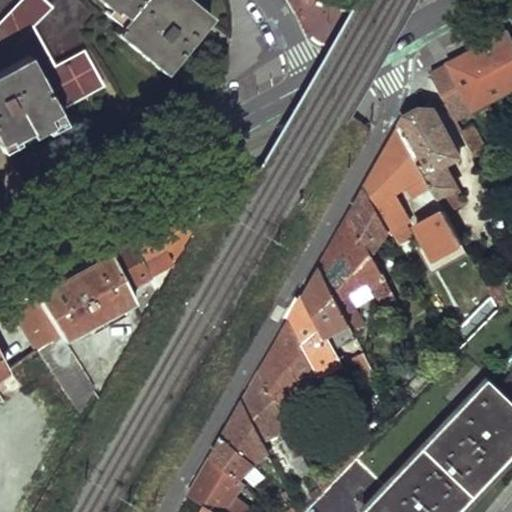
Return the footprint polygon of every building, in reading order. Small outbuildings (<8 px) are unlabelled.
[(48,0),(20,0),(0,21),(0,60),(35,26),(56,6),(48,0)] [(95,0),(123,22),(112,35),(164,77),(204,32),(193,23),(185,31),(163,13),(171,3),(167,0),(95,0)] [(163,13),(185,31),(193,23),(204,32),(213,21),(187,0),(167,0),(171,3),(163,13)] [(0,134),(1,134),(7,146),(9,149),(50,126),(48,122),(105,92),(86,56),(57,71),(35,26),(0,60),(0,134)] [(511,88),(511,41),(507,31),(475,48),(430,72),(455,118),(511,88)] [(416,108),(406,114),(400,125),(430,182),(438,196),(445,192),(443,189),(450,184),(440,166),(460,155),(437,109),(416,108)] [(465,123),(459,125),(485,173),(493,169),(484,152),(486,151),(472,126),(468,128),(465,123)] [(430,182),(400,125),(366,186),(388,227),(394,240),(407,233),(405,227),(398,230),(394,223),(409,215),(395,189),(405,183),(410,193),(430,182)] [(388,227),(366,186),(354,206),(370,236),(388,227)] [(158,223),(136,235),(149,267),(157,263),(156,259),(168,252),(167,247),(181,241),(176,229),(187,223),(192,214),(189,206),(158,223)] [(462,242),(444,209),(415,226),(432,257),(462,242)] [(398,305),(350,213),(319,267),(348,325),(349,326),(359,320),(344,292),(368,280),(385,312),(398,305)] [(123,242),(107,250),(131,298),(149,267),(136,235),(123,242)] [(76,267),(49,282),(77,328),(131,298),(107,250),(76,267)] [(348,325),(319,267),(290,319),(316,372),(318,375),(338,364),(328,343),(324,337),(348,325)] [(511,291),(511,272),(486,287),(491,296),(497,308),(511,291)] [(77,328),(49,282),(34,290),(60,333),(63,335),(77,328)] [(19,299),(10,303),(39,348),(60,333),(34,290),(19,299)] [(497,308),(491,296),(449,341),(454,352),(497,308)] [(316,372),(290,319),(261,370),(283,417),(316,372)] [(349,326),(348,325),(324,337),(328,343),(351,331),(349,326)] [(94,388),(63,335),(60,333),(39,348),(51,365),(74,401),(80,410),(94,388)] [(373,375),(362,351),(352,356),(364,379),(373,375)] [(0,373),(9,368),(0,353),(0,373)] [(0,373),(0,428),(21,414),(16,406),(43,388),(59,411),(74,401),(51,365),(25,384),(11,366),(9,368),(0,373)] [(433,374),(425,368),(396,399),(404,405),(433,374)] [(283,417),(261,370),(243,401),(262,440),(279,432),(292,459),(301,454),(283,417)] [(367,511),(489,380),(485,376),(384,485),(361,510),(363,511),(367,511)] [(458,511),(511,453),(511,401),(489,380),(367,511),(458,511)] [(262,440),(243,401),(211,458),(238,480),(242,474),(239,471),(248,460),(267,451),(262,440)] [(465,511),(511,461),(511,453),(458,511),(465,511)] [(238,480),(211,458),(189,496),(206,507),(214,511),(223,511),(222,510),(238,480)]
